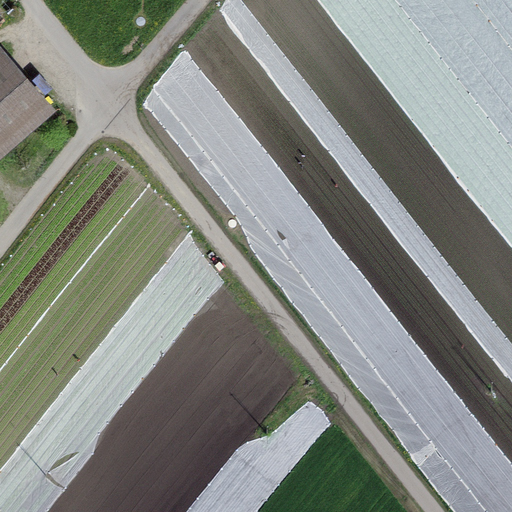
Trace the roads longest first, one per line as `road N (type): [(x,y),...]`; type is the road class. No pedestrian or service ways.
road 1 (track): [(423,511),(27,0)]
road 2 (track): [(215,0),(0,269)]
